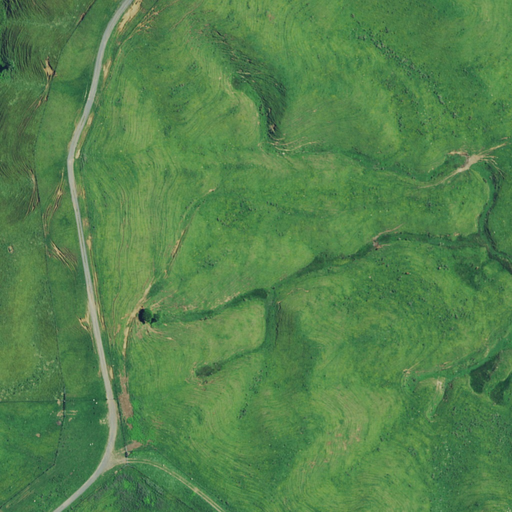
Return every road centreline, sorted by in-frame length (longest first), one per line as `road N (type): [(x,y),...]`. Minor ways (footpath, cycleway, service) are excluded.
road 1 (track): [(119,0),(93,93),(65,154),(108,420),(103,453),(45,511)]
road 2 (track): [(103,453),(116,445),(173,466),(230,511)]
